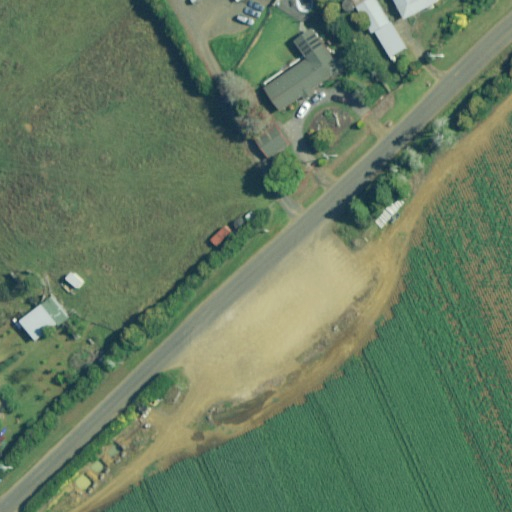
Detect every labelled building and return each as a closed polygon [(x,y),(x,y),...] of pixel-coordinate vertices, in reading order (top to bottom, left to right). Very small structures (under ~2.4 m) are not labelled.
[(408,47),(378,0),(373,0),(358,10),(373,34),(377,32),(393,57),(408,47)] [(440,0),(397,0),(408,19),(435,5),(440,0)] [(343,71),(316,29),(297,41),(308,58),(267,85),(283,111),(306,97),(309,103),(320,96),(316,89),(343,71)] [(292,144),(276,122),(256,136),(272,158),(292,144)] [(71,318),(57,297),(24,321),(39,341),(71,318)]
